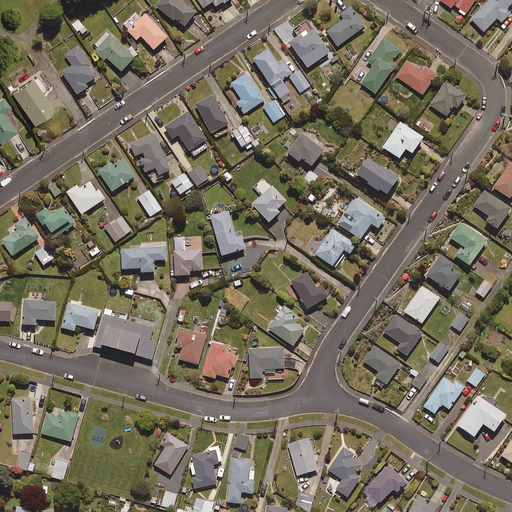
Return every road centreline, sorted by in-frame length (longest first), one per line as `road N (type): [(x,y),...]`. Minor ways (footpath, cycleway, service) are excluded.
road 1 (residential): [(386,0),(480,66),(494,105),(327,352),(321,400)]
road 2 (residential): [(0,193),(287,0)]
road 3 (residential): [(321,400),(265,410),(206,408),(0,349)]
road 4 (residential): [(511,492),(370,411),(321,400)]
